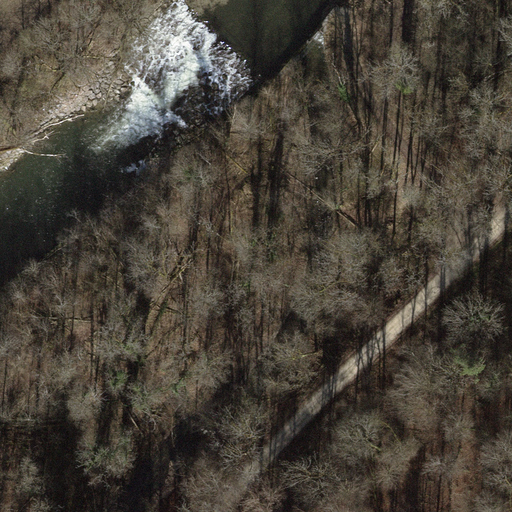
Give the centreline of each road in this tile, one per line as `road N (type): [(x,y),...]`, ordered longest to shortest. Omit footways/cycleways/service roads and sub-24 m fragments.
road 1 (track): [(511,213),(298,419)]
road 2 (track): [(480,250),(344,87),(324,34)]
road 3 (unclassified): [(298,419),(208,511)]
